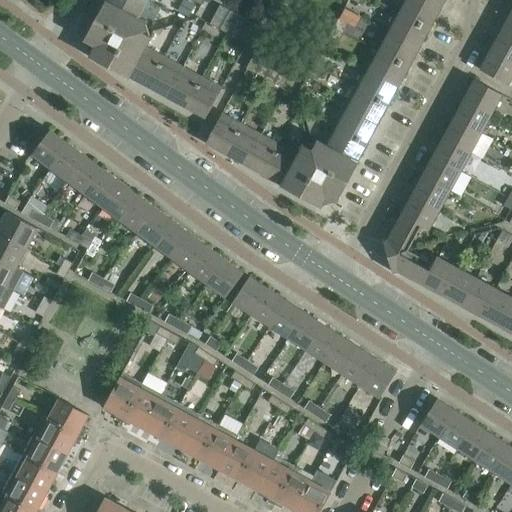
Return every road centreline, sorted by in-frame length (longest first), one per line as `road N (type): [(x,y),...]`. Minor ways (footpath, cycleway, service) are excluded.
road 1 (tertiary): [(335,278),(39,65)]
road 2 (residential): [(335,278),(470,37),(466,0)]
road 3 (residential): [(70,511),(107,456),(123,457),(224,511)]
road 4 (residential): [(347,511),(437,344)]
road 5 (tertiary): [(437,344),(335,278)]
